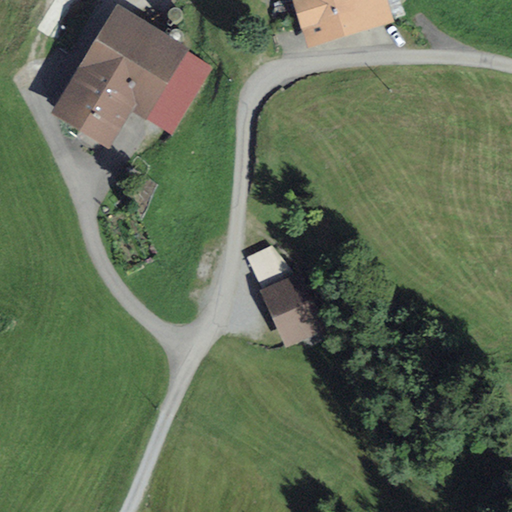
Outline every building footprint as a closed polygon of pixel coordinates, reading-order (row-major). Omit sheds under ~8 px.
[(302,0),(314,37),(386,15),(381,0),(302,0)] [(182,54),(121,16),(63,112),(106,138),(128,102),(146,113),(182,54)] [(262,285),(290,272),(275,243),(248,256),(262,285)] [(190,278),(212,284),(220,251),(198,245),(190,278)] [(321,327),(300,281),(271,294),(291,340),(321,327)]
